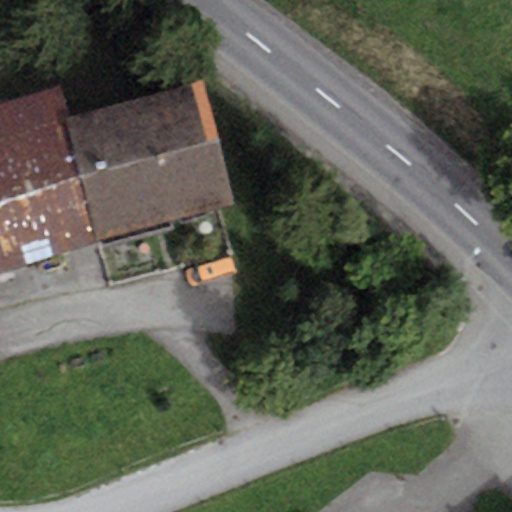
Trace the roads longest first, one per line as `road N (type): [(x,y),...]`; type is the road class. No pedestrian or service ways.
road 1 (residential): [(97,511),(511,354)]
road 2 (primary): [(511,257),(206,0)]
